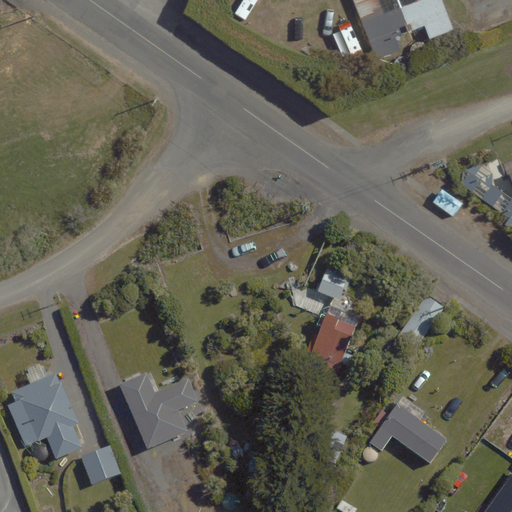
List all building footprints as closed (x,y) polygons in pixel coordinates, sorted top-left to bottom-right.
[(359,0),(381,59),(456,32),(444,0),(359,0)] [(444,186),(432,201),(454,217),(466,202),(444,186)] [(362,283),(326,266),(314,291),(351,308),(362,283)] [(365,323),(327,309),(310,354),(348,369),(365,323)] [(398,366),(377,355),(364,378),(385,389),(398,366)] [(64,370),(6,392),(26,446),(45,439),(52,459),(91,444),(64,370)] [(150,377),(119,388),(141,454),(191,437),(179,401),(161,408),(150,377)] [(450,436),(397,399),(367,440),(383,451),(393,437),(431,464),(450,436)] [(354,435),(334,427),(321,458),(341,467),(354,435)] [(124,475),(111,445),(81,458),(93,488),(124,475)] [(511,511),(511,472),(483,511),(511,511)] [(358,511),(361,507),(343,496),(333,511),(358,511)]
